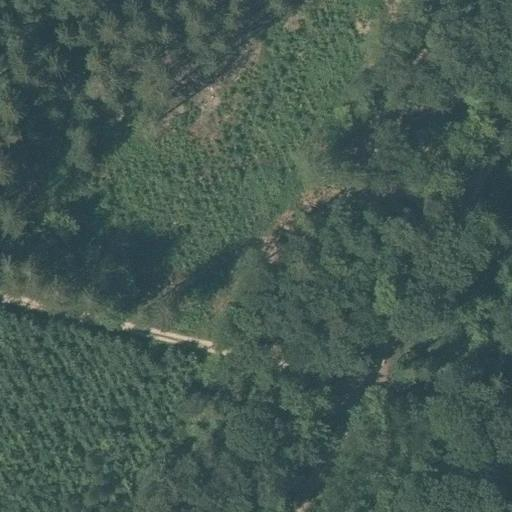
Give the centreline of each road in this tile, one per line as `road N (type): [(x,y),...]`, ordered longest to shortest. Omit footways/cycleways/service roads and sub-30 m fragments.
road 1 (track): [(0,300),(366,388)]
road 2 (track): [(511,397),(366,388)]
